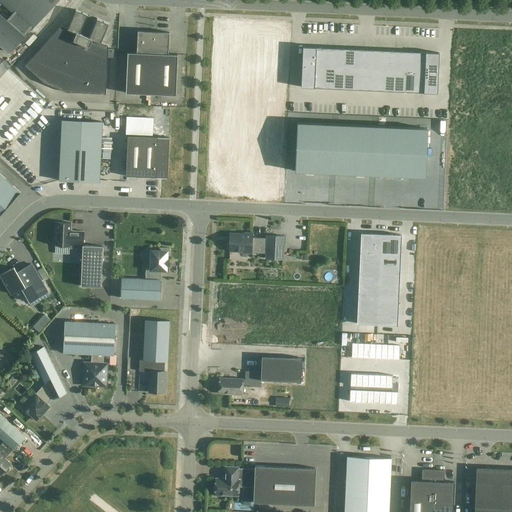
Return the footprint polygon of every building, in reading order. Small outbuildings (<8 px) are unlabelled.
[(3,0),(15,10),(6,21),(0,15),(0,43),(9,52),(56,0),(3,0)] [(61,26),(25,66),(43,83),(66,92),(106,94),(108,46),(101,43),(109,24),(97,19),(89,38),(80,34),(88,15),(76,10),(68,29),(61,26)] [(168,54),(169,32),(138,31),(137,53),(127,52),(126,93),(176,95),(177,55),(168,54)] [(303,46),(301,86),(437,92),(439,52),(303,46)] [(100,182),(102,122),(62,120),(59,180),(100,182)] [(427,128),(297,123),(295,171),(425,177),(427,128)] [(167,178),(169,138),(128,136),(126,176),(161,178),(167,178)] [(0,215),(20,193),(0,174),(0,215)] [(90,286),(101,287),(103,246),(83,245),(84,231),(72,231),(71,230),(71,223),(56,222),(55,245),(69,246),(69,248),(82,249),(81,286),(90,286)] [(230,234),(229,251),(239,251),(239,253),(251,253),(266,254),(266,258),(282,259),(283,255),(283,237),(267,236),(267,238),(252,237),(252,233),(244,233),(244,234),(230,234)] [(397,326),(401,235),(361,233),(357,324),(397,326)] [(145,260),(151,260),(150,269),(146,269),(145,279),(121,278),(120,298),(161,300),(161,280),(160,280),(160,270),(166,270),(166,265),(168,265),(168,259),(167,259),(167,255),(168,255),(169,248),(160,248),(159,251),(151,251),(145,250),(143,251),(142,254),(142,256),(143,259),(145,260)] [(32,264),(17,273),(14,267),(0,275),(11,294),(22,288),(30,302),(47,292),(32,264)] [(139,371),(150,372),(150,371),(164,371),(165,361),(168,362),(170,321),(145,319),(144,333),(144,336),(143,360),(139,360),(139,371)] [(64,322),(63,352),(91,354),(91,363),(85,363),(84,385),(105,386),(106,364),(103,364),(103,354),(114,355),(115,324),(64,322)] [(400,345),(352,343),(352,357),(399,359),(400,345)] [(35,394),(22,408),(36,421),(42,415),(49,407),(45,403),(51,397),(52,399),(66,392),(44,347),(30,353),(45,384),(36,394),(35,394)] [(262,356),(261,372),(246,371),(245,379),(220,378),(219,393),(230,394),(242,394),(242,386),(260,387),(261,380),(292,381),(301,382),(302,358),(262,356)] [(149,392),(164,393),(165,371),(164,371),(150,371),(150,372),(149,392)] [(392,375),(351,373),(350,401),(397,404),(398,383),(392,383),(392,375)] [(0,414),(0,437),(4,441),(0,445),(0,475),(3,472),(4,473),(6,473),(9,470),(9,468),(8,467),(11,464),(5,458),(13,449),(15,447),(25,437),(0,414)] [(388,511),(391,458),(347,456),(344,511),(388,511)] [(214,489),(214,496),(221,496),(221,495),(238,496),(238,485),(254,485),(253,502),(259,503),(314,505),(316,468),(255,466),(255,471),(242,471),(238,471),(238,468),(225,467),(225,477),(222,479),(216,479),(215,489),(214,489)] [(511,468),(476,467),(474,507),(511,509),(511,468)] [(431,511),(433,470),(422,469),(421,480),(411,480),(409,511),(431,511)] [(444,482),(444,470),(433,470),(431,511),(452,511),(454,482),(444,482)]
